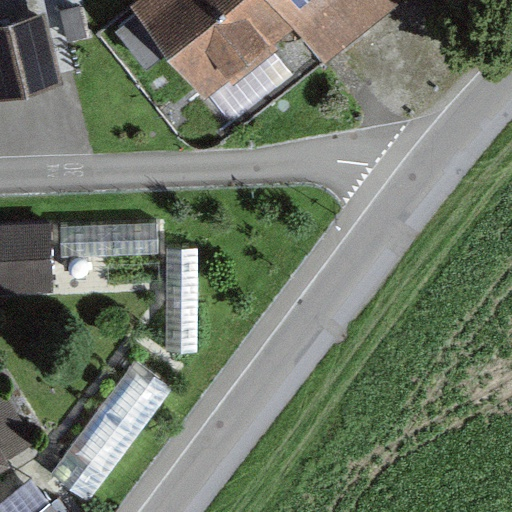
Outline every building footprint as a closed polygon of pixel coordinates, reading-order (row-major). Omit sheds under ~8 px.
[(393,0),(139,0),(212,90),(299,20),(326,54),(393,0)] [(48,16),(0,24),(0,93),(60,82),(48,16)] [(58,229),(0,229),(0,293),(59,293),(58,229)] [(142,354),(57,466),(93,493),(178,382),(142,354)] [(0,473),(8,469),(0,455),(0,452),(34,433),(8,388),(0,392),(0,473)] [(62,511),(35,477),(0,504),(0,511),(62,511)]
